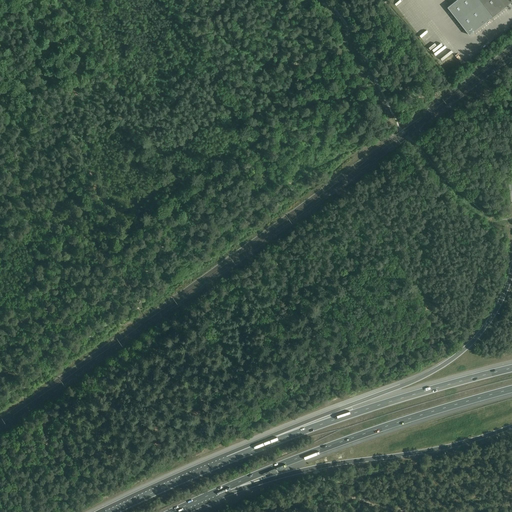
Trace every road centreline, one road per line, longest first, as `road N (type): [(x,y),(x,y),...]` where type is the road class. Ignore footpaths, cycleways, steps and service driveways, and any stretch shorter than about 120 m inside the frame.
road 1 (track): [(352,37),(304,81),(288,113),(122,247),(100,259),(55,235)]
road 2 (motorway): [(511,269),(489,321),(452,358),(228,459)]
road 3 (motorway): [(229,485),(511,388)]
road 4 (motorway): [(511,368),(369,407),(228,459)]
road 5 (motorway): [(229,485),(451,446),(511,426)]
road 6 (track): [(60,0),(189,194)]
road 7 (motorway): [(228,459),(112,511)]
road 8 (track): [(352,37),(393,121),(416,145)]
road 9 (track): [(416,145),(465,198),(511,218)]
